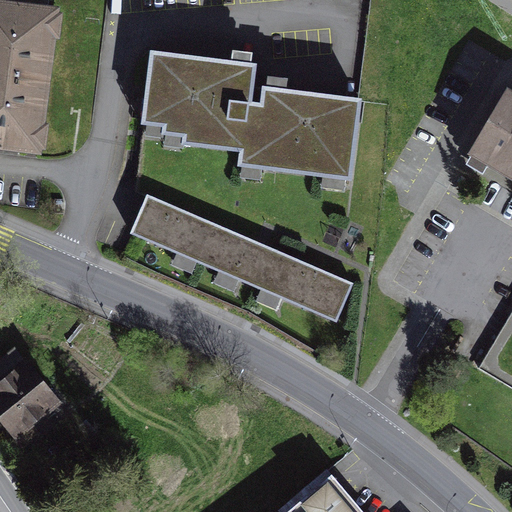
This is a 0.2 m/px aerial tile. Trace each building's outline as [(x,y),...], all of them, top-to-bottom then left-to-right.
[(60,11),(0,3),(0,153),(42,159),(60,11)] [(257,70),(149,55),(141,130),(162,132),(161,139),(181,142),(181,149),(239,157),(237,170),(351,186),(362,103),(262,90),(260,107),(253,106),(257,70)] [(511,95),(508,93),(469,160),(511,185),(511,95)] [(355,286),(148,198),(131,236),(336,325),(355,286)] [(511,312),(478,370),(511,390),(511,312)] [(0,425),(17,445),(63,406),(25,360),(24,362),(15,350),(0,361),(0,425)] [(290,511),(362,511),(334,477),(290,511)]
